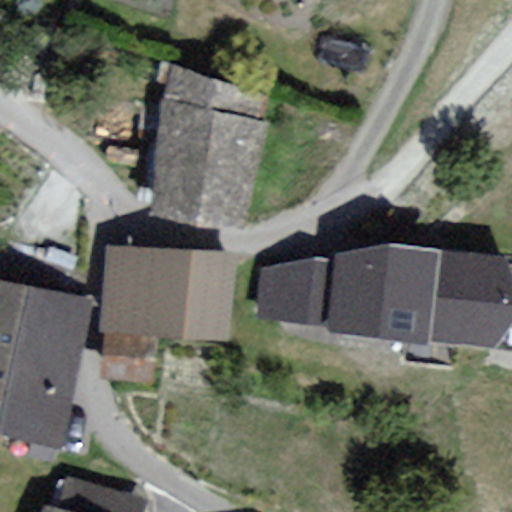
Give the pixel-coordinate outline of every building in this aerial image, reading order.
[(257,105),(160,72),(137,209),(229,224),(257,105)] [(264,272),(260,326),(511,358),(511,268),(362,248),(264,272)] [(0,285),(78,305),(85,269),(0,252),(0,285)] [(212,341),(220,263),(116,252),(108,331),(212,341)] [(83,311),(0,288),(0,450),(42,462),(83,311)] [(41,511),(34,510),(33,511),(135,511),(138,503),(63,480),(53,511),(41,511)]
